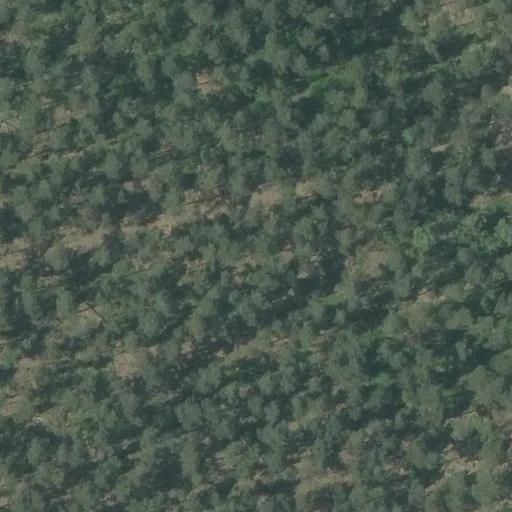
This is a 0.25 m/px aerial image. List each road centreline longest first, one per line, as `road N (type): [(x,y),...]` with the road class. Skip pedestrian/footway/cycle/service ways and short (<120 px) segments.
road 1 (track): [(511,64),(54,511)]
road 2 (track): [(0,269),(409,162)]
